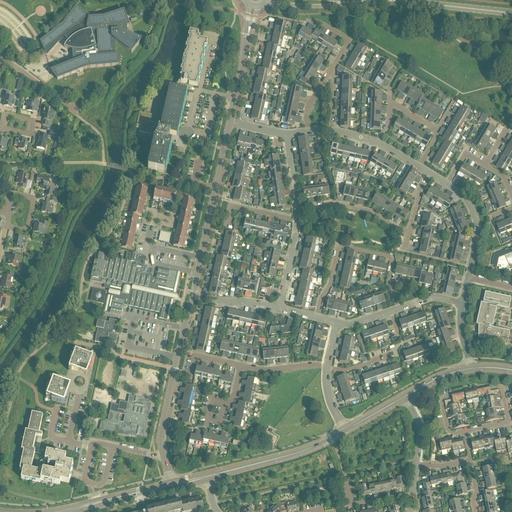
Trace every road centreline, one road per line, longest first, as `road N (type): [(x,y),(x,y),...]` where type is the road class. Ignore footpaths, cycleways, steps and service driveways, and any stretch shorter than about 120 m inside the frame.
road 1 (residential): [(316,317),(341,246),(390,257),(398,308)]
road 2 (tertiary): [(511,12),(361,3)]
road 3 (tertiary): [(206,476),(294,454),(343,430)]
